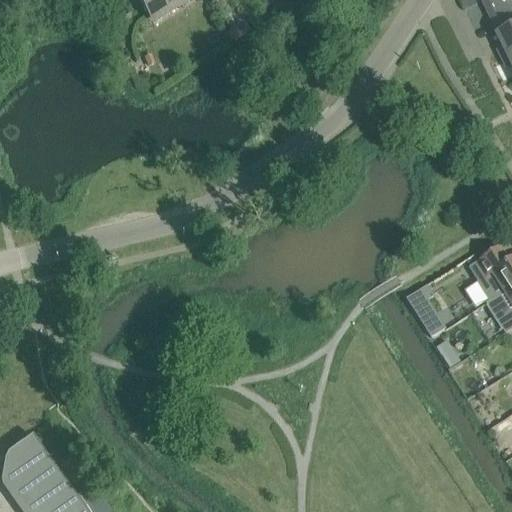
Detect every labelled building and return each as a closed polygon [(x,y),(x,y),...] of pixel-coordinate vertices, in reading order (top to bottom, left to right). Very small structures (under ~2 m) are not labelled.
[(137,0),(153,25),(190,0),(137,0)] [(474,0),(461,0),(466,11),(477,6),(474,0)] [(511,0),(481,0),(482,0),(493,24),(511,14),(511,0)] [(497,51),(502,60),(511,55),(511,14),(493,24),(498,35),(497,35),(503,48),(497,51)] [(230,29),(236,40),(251,31),(244,21),(230,29)] [(511,66),(511,55),(502,60),(507,70),(511,66)] [(501,249),(470,269),(485,291),(492,303),(511,289),(511,262),(511,263),(501,249)] [(424,290),(408,301),(414,311),(428,303),(435,298),(428,287),(424,290)] [(490,304),(509,334),(511,332),(511,289),(492,303),(490,304)] [(454,353),(444,360),(451,370),(461,363),(454,353)] [(110,511),(92,487),(76,498),(35,440),(9,458),(5,483),(25,511),(110,511)]
